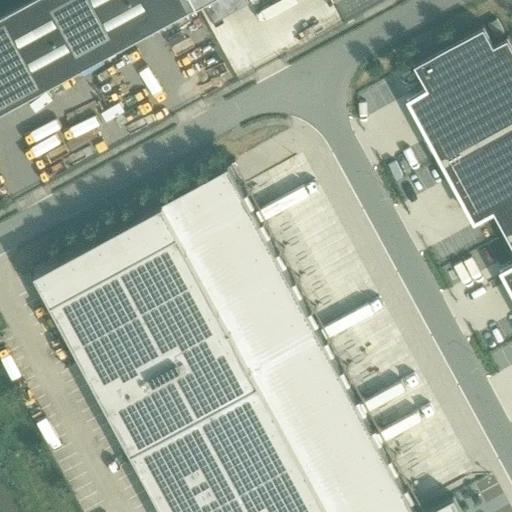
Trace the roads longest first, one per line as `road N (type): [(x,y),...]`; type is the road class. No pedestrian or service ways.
road 1 (unclassified): [(511,454),(304,73)]
road 2 (unclassified): [(0,238),(304,73)]
road 3 (unclassified): [(304,73),(440,0)]
